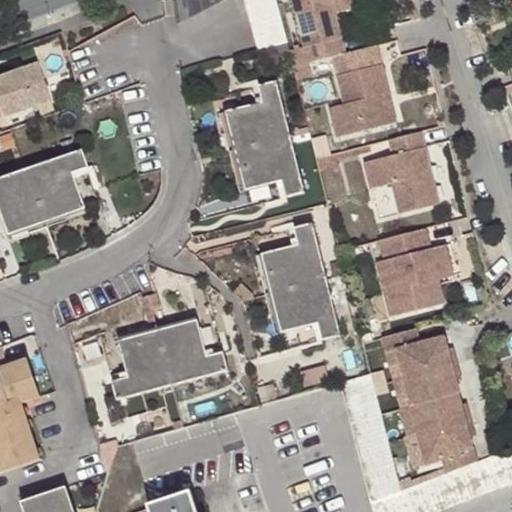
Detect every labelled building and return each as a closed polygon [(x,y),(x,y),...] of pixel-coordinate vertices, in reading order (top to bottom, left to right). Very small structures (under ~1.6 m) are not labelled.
[(170,0),(175,25),(222,0),(170,0)] [(244,0),(257,50),(286,43),(274,0),(244,0)] [(351,0),(293,0),(309,64),(332,58),(346,55),(342,39),(335,41),(327,8),(352,2),(351,0)] [(354,9),(352,2),(327,8),(335,41),(342,39),(336,13),(354,9)] [(388,96),(375,48),(346,55),(332,58),(344,107),(329,110),(336,140),(383,128),(378,106),(373,107),(372,101),(388,96)] [(0,113),(1,116),(50,98),(36,64),(0,75),(0,113)] [(261,102),(226,111),(245,188),(281,181),(285,196),(302,192),(274,82),(257,86),(261,102)] [(383,128),(395,125),(388,96),(372,101),(373,107),(378,106),(383,128)] [(245,188),(226,111),(220,112),(239,190),(245,188)] [(428,157),(422,133),(390,141),(394,157),(365,164),(372,190),(393,185),(401,214),(440,205),(429,163),(425,164),(423,158),(428,157)] [(0,222),(4,233),(81,207),(69,172),(85,167),(78,150),(0,176),(0,222)] [(81,207),(4,233),(6,239),(83,214),(81,207)] [(297,246),(262,253),(281,332),(318,323),(322,340),(339,336),(311,224),(293,228),(297,246)] [(431,250),(426,229),(380,241),(385,261),(377,263),(391,317),(438,306),(432,280),(438,279),(431,250)] [(446,246),(431,250),(438,279),(454,275),(446,246)] [(281,332),(262,253),(256,255),(274,334),(281,332)] [(438,279),(432,280),(438,306),(444,304),(438,279)] [(116,335),(118,340),(196,321),(195,315),(116,335)] [(196,321),(118,340),(127,376),(111,381),(115,399),(226,371),(221,352),(204,356),(196,321)] [(400,363),(404,377),(456,364),(454,356),(449,357),(444,337),(419,343),(415,329),(382,337),(386,353),(397,350),(400,363)] [(397,350),(386,353),(390,366),(400,363),(397,350)] [(24,360),(0,368),(0,471),(38,458),(19,401),(37,394),(24,360)] [(408,390),(412,405),(457,393),(459,393),(454,373),(458,372),(456,364),(404,377),(408,390)] [(432,511),(511,481),(511,447),(503,451),(490,455),(475,461),(446,472),(400,489),(370,373),(339,382),(372,511),(432,511)] [(404,377),(394,380),(397,393),(408,390),(404,377)] [(272,384),(258,387),(261,400),(275,398),(272,384)] [(414,418),(418,433),(469,419),(467,411),(463,412),(457,393),(412,405),(410,406),(414,418)] [(418,433),(414,418),(403,421),(407,436),(418,433)] [(446,472),(475,461),(467,428),(472,427),(469,419),(418,433),(421,446),(426,466),(441,457),(446,472)] [(490,455),(503,451),(497,425),(484,429),(490,455)] [(426,466),(421,446),(410,449),(416,469),(426,466)] [(73,511),(65,486),(20,502),(23,511),(73,511)] [(196,511),(189,490),(152,502),(154,511),(196,511)] [(154,511),(152,502),(146,505),(148,511),(154,511)]
